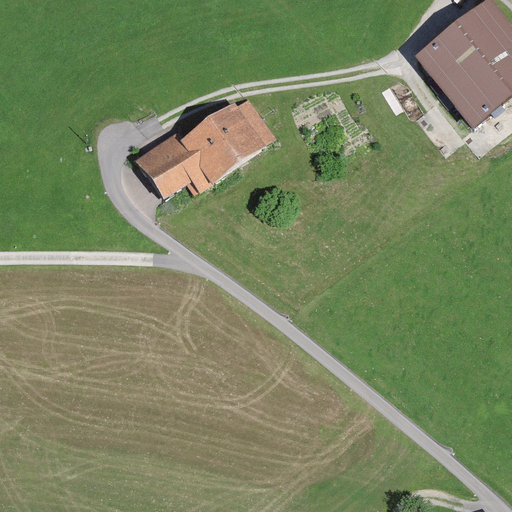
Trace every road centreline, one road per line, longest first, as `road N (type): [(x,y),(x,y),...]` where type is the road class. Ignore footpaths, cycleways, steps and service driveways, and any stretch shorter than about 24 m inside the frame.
road 1 (unclassified): [(214,276),(116,199),(103,171),(176,115),(393,65),(451,0)]
road 2 (unclassified): [(501,511),(214,276)]
road 3 (unclassified): [(214,276),(153,262),(0,268)]
